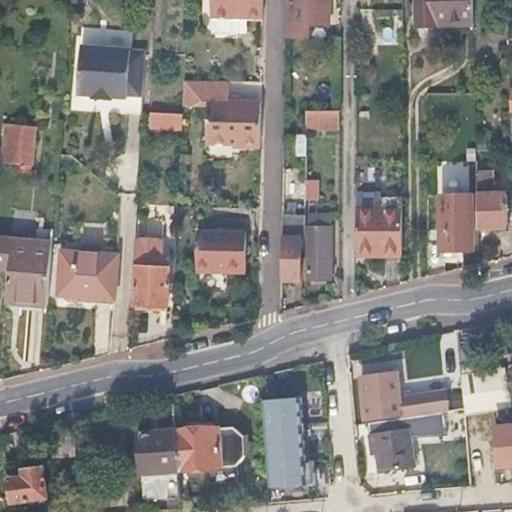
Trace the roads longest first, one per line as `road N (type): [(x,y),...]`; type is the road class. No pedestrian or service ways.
road 1 (secondary): [(0,403),(91,380),(174,373),(332,323)]
road 2 (unknown): [(332,323),(342,283),(352,0)]
road 3 (residential): [(332,323),(349,508)]
road 4 (secondary): [(332,323),(511,290)]
road 5 (residential): [(349,508),(511,497)]
